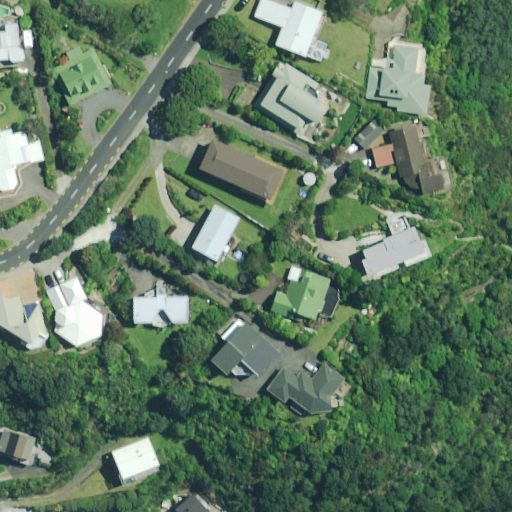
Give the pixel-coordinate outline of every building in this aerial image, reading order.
[(308,58),(324,11),(295,1),(292,8),(268,0),(261,0),(255,19),(282,28),(276,47),(308,58)] [(25,47),(23,24),(10,25),(11,32),(0,33),(0,61),(16,60),(20,63),(30,62),(33,58),(32,50),(25,47)] [(419,49),(397,46),(393,71),(372,68),(368,99),(390,102),(389,110),(428,116),(432,87),(424,86),(425,76),(415,74),(419,49)] [(84,55),(80,47),(68,54),(72,62),(57,70),(66,88),(63,90),(71,106),(113,84),(95,50),(84,55)] [(321,83),(282,62),(255,111),(300,135),(308,119),(319,124),(329,106),(303,92),(308,84),(317,89),(321,83)] [(383,132),(372,121),(353,139),(364,150),(383,132)] [(422,163),(413,125),(388,133),(391,145),(371,150),(374,168),(394,163),(398,177),(400,177),(403,182),(407,187),(414,190),(418,189),(420,195),(442,190),(436,174),(430,175),(428,162),(422,163)] [(14,136),(12,130),(0,132),(0,135),(1,138),(0,137),(0,197),(0,200),(18,195),(23,185),(19,168),(46,162),(41,141),(29,144),(26,133),(14,136)] [(277,171),(207,138),(193,168),(263,200),(277,171)] [(317,176),(306,173),(303,184),(314,186),(317,176)] [(241,219),(217,206),(194,248),(219,262),(241,219)] [(423,241),(416,227),(362,251),(373,275),(405,262),(408,268),(433,257),(426,240),(423,241)] [(252,256),(240,252),(236,262),(248,266),(252,256)] [(333,280),(293,267),(289,279),(293,281),(288,295),(279,292),(273,312),(293,319),(295,313),(318,321),(333,280)] [(87,300),(77,277),(47,290),(56,313),(55,332),(77,347),(100,337),(103,316),(83,302),(87,300)] [(0,289),(0,325),(7,330),(22,340),(23,346),(32,351),(41,349),(48,340),(39,305),(26,326),(19,297),(3,301),(0,289)] [(189,324),(190,299),(134,297),(133,324),(171,326),(171,323),(189,324)] [(213,361),(229,375),(261,377),(281,354),(240,318),(222,338),(228,344),(213,361)] [(333,412),(337,406),(345,406),(345,399),(354,386),(326,366),(314,382),(303,375),(299,380),(285,370),(270,390),(286,402),(290,396),(295,400),(291,406),(304,416),(333,412)] [(38,441),(1,428),(0,431),(0,454),(30,465),(38,441)] [(163,473),(150,439),(113,453),(126,487),(148,479),(156,476),(163,473)]
